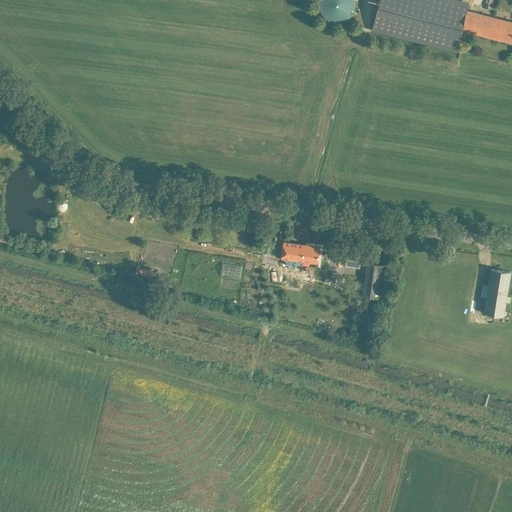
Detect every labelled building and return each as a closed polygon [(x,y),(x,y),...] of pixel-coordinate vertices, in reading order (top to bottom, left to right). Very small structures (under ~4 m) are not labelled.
[(354,9),(355,4),(354,0),(319,0),(319,4),(320,9),(323,14),(326,18),(331,21),(337,21),(343,21),(348,18),(351,14),(354,9)] [(511,21),(467,10),(469,3),(455,0),(379,0),(372,28),(457,50),(462,29),(511,41),(511,21)] [(284,241),(282,251),(281,257),(286,258),(283,284),(298,286),(302,260),(318,262),(320,246),(284,241)] [(368,262),(366,272),(363,295),(383,298),(387,264),(368,262)] [(138,265),(135,273),(152,279),(155,271),(138,265)] [(491,268),(488,288),(487,298),(484,313),(503,316),(511,271),(491,268)] [(259,413),(254,427),(267,432),(272,418),(259,413)]
